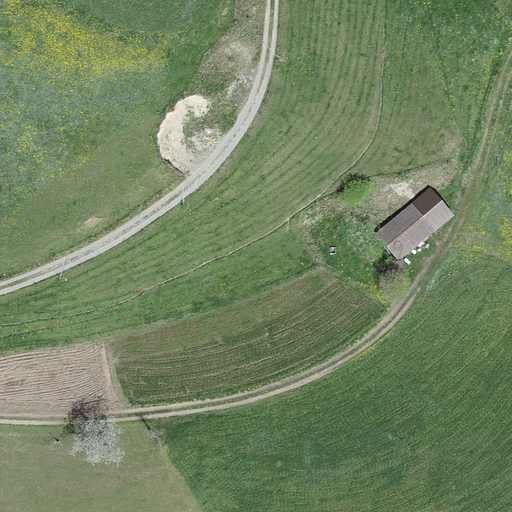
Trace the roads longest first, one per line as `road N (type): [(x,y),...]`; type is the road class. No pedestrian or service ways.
road 1 (track): [(0,419),(136,415),(236,399),(289,383),(361,345),(406,303),(455,230),(511,70)]
road 2 (track): [(270,0),(258,89),(221,156),(165,202),(56,269),(0,289)]
